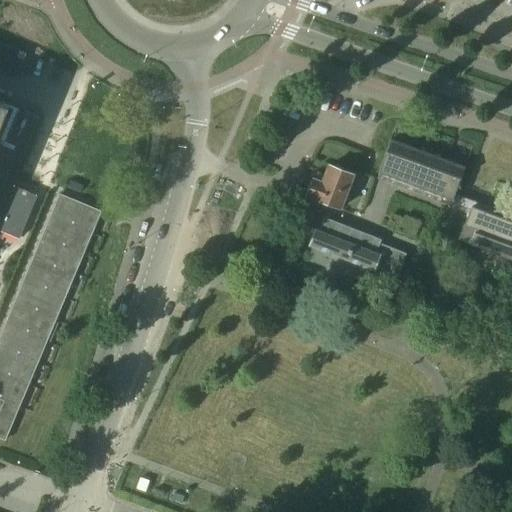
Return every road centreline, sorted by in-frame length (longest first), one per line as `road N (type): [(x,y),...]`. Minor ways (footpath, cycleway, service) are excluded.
road 1 (residential): [(79,498),(167,249),(189,158)]
road 2 (secondary): [(247,14),(511,112)]
road 3 (secondary): [(511,79),(327,15)]
